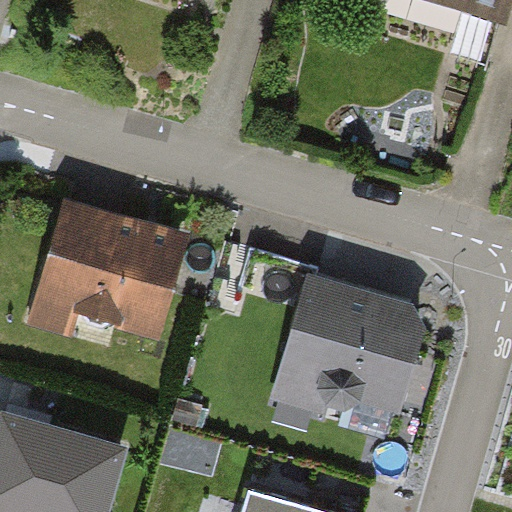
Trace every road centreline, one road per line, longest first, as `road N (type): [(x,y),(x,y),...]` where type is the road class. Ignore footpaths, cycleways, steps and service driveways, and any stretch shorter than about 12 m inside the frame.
road 1 (residential): [(0,108),(474,239),(511,263)]
road 2 (residential): [(445,511),(511,280)]
